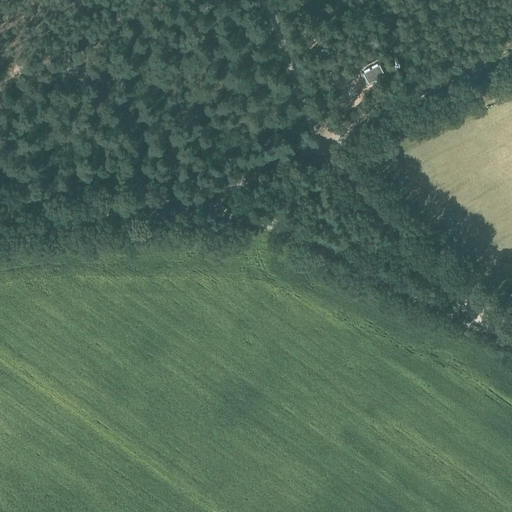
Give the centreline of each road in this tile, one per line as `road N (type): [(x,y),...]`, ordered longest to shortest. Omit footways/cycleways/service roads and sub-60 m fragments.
road 1 (track): [(496,335),(386,225),(325,141),(271,0)]
road 2 (track): [(511,36),(191,207)]
road 3 (track): [(475,322),(274,224),(191,207)]
road 4 (track): [(191,207),(0,210)]
